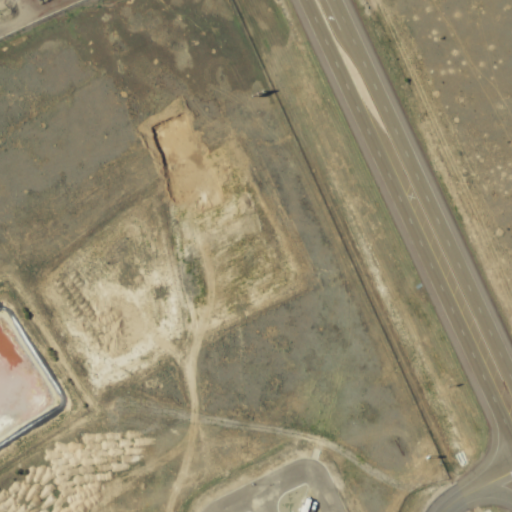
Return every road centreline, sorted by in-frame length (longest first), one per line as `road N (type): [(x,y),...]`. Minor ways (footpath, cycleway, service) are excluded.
road 1 (trunk): [(296,0),(511,452)]
road 2 (trunk): [(511,397),(337,29)]
